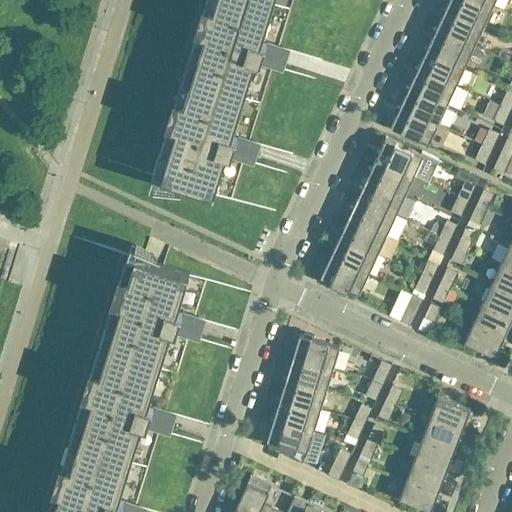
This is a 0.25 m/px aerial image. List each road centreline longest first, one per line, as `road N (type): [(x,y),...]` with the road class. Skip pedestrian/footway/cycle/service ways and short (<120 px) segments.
road 1 (residential): [(273,284),(404,0)]
road 2 (residential): [(511,399),(273,284)]
road 3 (residential): [(387,511),(225,437)]
road 4 (residential): [(225,437),(273,284)]
road 5 (residential): [(273,284),(152,224)]
